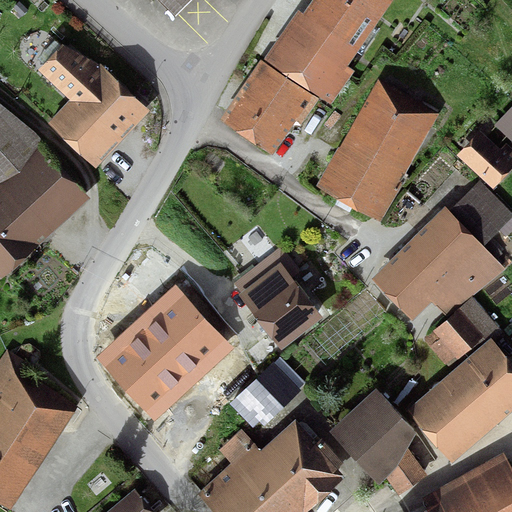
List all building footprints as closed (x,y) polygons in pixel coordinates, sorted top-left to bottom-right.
[(161,0),(175,14),(189,0),(161,0)] [(323,0),(278,66),(328,101),(349,72),(335,62),(378,0),(323,0)] [(60,126),(90,154),(140,102),(99,64),(97,67),(89,59),(83,66),(64,48),(47,67),(67,85),(69,83),(86,99),(60,126)] [(270,65),(231,122),(263,145),(290,107),(302,116),(315,97),(270,65)] [(403,184),(409,176),(403,172),(396,181),(387,175),(405,143),(409,145),(426,115),(380,89),(364,117),(369,119),(330,187),(335,190),(330,200),(349,211),(355,201),(382,216),(400,183),(403,184)] [(0,261),(80,188),(32,134),(0,107),(0,261)] [(492,183),(511,162),(511,111),(499,124),(497,123),(465,157),(492,183)] [(457,207),(383,280),(409,307),(431,286),(450,310),(501,270),(480,245),(488,237),(457,205),(456,206),(457,207)] [(280,249),(236,283),(282,341),(316,314),(287,277),(297,270),(280,249)] [(182,294),(107,363),(147,407),(223,339),(182,294)] [(499,329),(472,297),(425,338),(444,361),(469,339),(477,349),(499,329)] [(487,358),(444,395),(420,416),(446,446),(511,389),(511,369),(491,346),(483,353),(487,358)] [(39,441),(38,440),(66,400),(28,374),(32,368),(8,351),(0,362),(0,413),(1,415),(0,416),(0,491),(3,494),(39,441)] [(232,402),(245,415),(255,405),(264,413),(282,404),(297,390),(296,389),(303,381),(280,358),(273,365),(272,364),(232,402)] [(386,472),(388,475),(404,445),(413,428),(380,393),(338,431),(380,477),(386,472)] [(294,428),(298,433),(268,459),(243,431),(222,450),(234,463),(202,491),(221,511),(284,511),(331,471),(330,469),(339,460),(306,423),(299,423),(294,428)] [(404,445),(388,475),(398,490),(423,472),(404,445)] [(511,511),(511,479),(501,462),(477,475),(482,484),(433,511),(511,511)] [(148,511),(133,493),(109,511),(148,511)]
